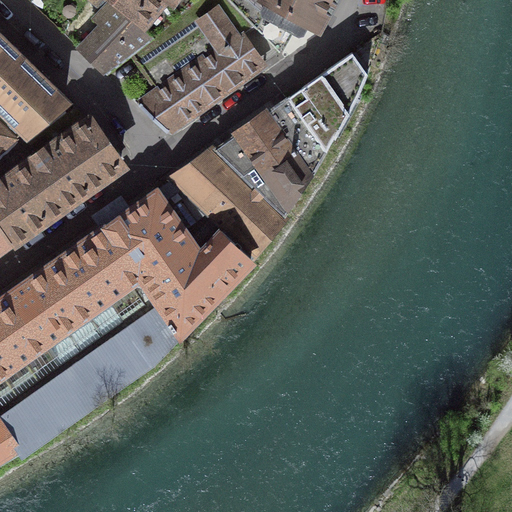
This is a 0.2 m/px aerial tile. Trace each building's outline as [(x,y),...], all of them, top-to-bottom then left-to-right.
[(166,0),(110,0),(111,1),(154,37),(180,14),(166,0)] [(154,37),(134,53),(147,72),(160,90),(141,104),(141,103),(139,105),(167,131),(168,130),(180,122),(260,65),(239,36),(254,25),(253,24),(254,23),(231,0),(196,0),(180,14),(154,37)] [(166,0),(180,14),(196,0),(166,0)] [(330,0),(231,0),(254,23),(253,24),(254,25),(279,52),(281,51),(281,50),(292,29),(299,33),(302,32),(308,21),(317,25),(320,19),(330,0)] [(97,29),(80,48),(107,74),(134,53),(154,37),(111,1),(94,18),(102,25),(97,29)] [(0,111),(22,132),(65,96),(0,33),(0,111)] [(320,74),(289,96),(326,150),(334,136),(335,137),(342,125),(358,95),(367,73),(352,52),(320,74)] [(326,150),(289,96),(229,138),(170,180),(214,222),(251,257),(277,225),(312,174),(326,150)] [(90,120),(75,106),(29,142),(40,156),(0,185),(0,224),(11,241),(62,206),(121,164),(90,120)] [(0,150),(22,132),(0,111),(0,150)] [(0,373),(214,222),(170,180),(56,260),(0,299),(0,373)] [(23,452),(153,361),(225,287),(224,286),(227,283),(226,283),(251,257),(214,222),(0,373),(0,459),(19,447),(23,452)] [(0,248),(11,241),(0,224),(0,248)]
